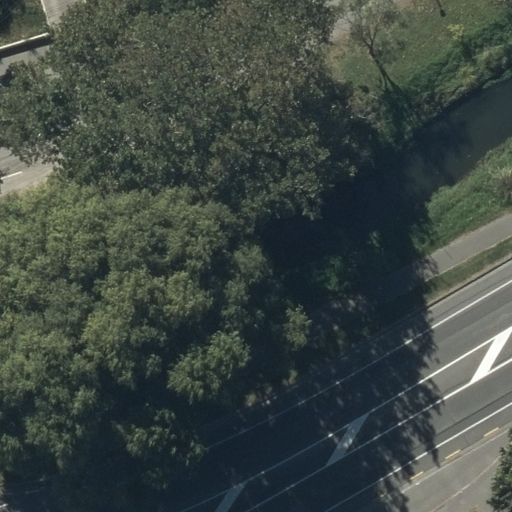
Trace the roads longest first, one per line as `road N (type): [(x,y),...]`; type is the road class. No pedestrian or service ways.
road 1 (secondary): [(511,346),(209,511)]
road 2 (unclassified): [(319,0),(0,118)]
